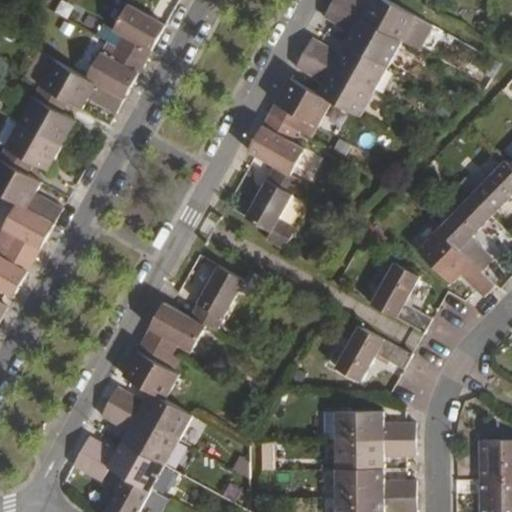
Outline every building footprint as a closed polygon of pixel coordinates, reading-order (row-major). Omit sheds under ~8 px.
[(408,12),(387,0),(370,0),(368,4),(362,0),(334,0),(333,2),(403,41),(417,16),(408,12)] [(403,41),(333,2),(326,17),(332,20),(353,31),(347,44),(389,67),(403,41)] [(167,25),(130,4),(116,29),(126,34),(121,45),(148,60),(167,25)] [(389,67),(347,44),(341,54),(319,42),(314,38),(305,53),(376,91),(389,67)] [(148,60),(121,45),(113,57),(103,52),(89,77),(127,98),(148,60)] [(376,91),(305,53),(297,67),(302,70),(325,82),(318,93),(333,102),(361,117),(376,91)] [(89,77),(57,59),(42,85),(70,100),(84,108),(90,98),(118,114),(127,98),(89,77)] [(297,82),(291,78),(271,115),(297,129),(303,119),(319,128),(333,102),(318,93),(297,82)] [(70,100),(42,85),(22,121),(64,145),(77,119),(65,112),(70,100)] [(297,129),(271,115),(250,151),(256,155),(276,167),(292,175),(306,148),(292,139),(297,129)] [(64,145),(22,121),(0,159),(29,174),(35,163),(48,171),(64,145)] [(29,174),(0,159),(0,192),(18,202),(56,223),(64,209),(36,193),(42,182),(29,174)] [(507,160),(474,194),(494,214),(511,195),(511,165),(507,160)] [(292,175),(276,167),(247,218),(272,232),(301,181),(292,175)] [(462,183),(471,192),(476,186),(467,178),(462,183)] [(474,194),(439,228),(483,271),(497,258),(474,235),(494,214),(474,194)] [(56,223),(18,202),(4,228),(13,234),(8,245),(36,260),(56,223)] [(368,232),(381,244),(388,236),(373,223),(368,232)] [(439,228),(419,250),(453,283),(462,275),(479,290),(484,297),(497,284),(483,271),(439,228)] [(36,260),(8,245),(1,256),(0,255),(0,288),(9,293),(15,297),(36,260)] [(421,277),(395,262),(373,304),(425,333),(434,317),(407,302),(421,277)] [(247,279),(221,265),(192,315),(208,325),(217,330),(247,279)] [(55,273),(42,295),(55,302),(67,280),(55,273)] [(173,305),(166,301),(145,338),(172,353),(179,342),(194,351),(208,325),(192,315),(173,305)] [(0,322),(1,322),(9,308),(2,304),(0,302),(0,322)] [(413,354),(360,325),(337,368),(362,381),(377,356),(404,370),(413,354)] [(172,353),(145,338),(125,375),(131,378),(153,390),(167,398),(181,375),(166,367),(172,353)] [(167,398),(153,390),(146,400),(125,389),(119,385),(110,400),(181,440),(195,414),(167,398)] [(181,440),(110,400),(103,414),(109,418),(130,429),(124,441),(166,465),(181,440)] [(384,412),(337,411),(337,440),(417,439),(417,422),(409,422),(385,422),(384,412)] [(90,435),(82,450),(109,465),(127,475),(153,489),(166,465),(124,441),(117,450),(97,440),(90,435)] [(417,439),(337,440),(338,469),(385,468),(386,457),(410,456),(418,456),(417,439)] [(511,439),(483,440),(483,479),(511,479),(511,439)] [(259,445),(263,469),(274,467),(269,443),(259,445)] [(82,450),(74,465),(101,479),(109,465),(82,450)] [(385,468),(338,469),(339,498),(417,496),(418,480),(410,480),(386,481),(385,468)] [(140,511),(153,489),(127,475),(105,511),(140,511)] [(511,511),(511,479),(483,479),(483,511),(511,511)] [(417,511),(417,496),(339,498),(338,511),(417,511)]
